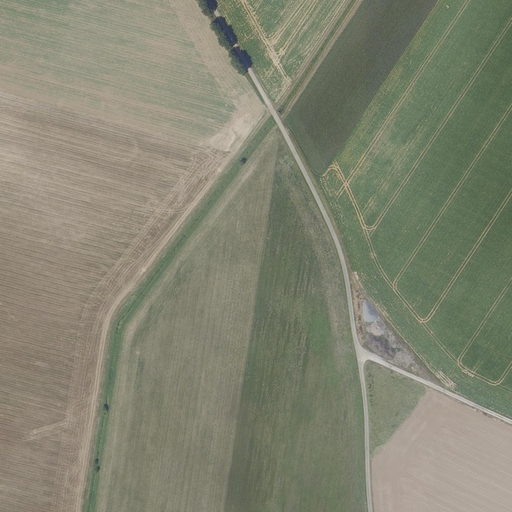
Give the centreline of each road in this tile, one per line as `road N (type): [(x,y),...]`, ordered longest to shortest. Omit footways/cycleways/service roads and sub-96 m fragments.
road 1 (track): [(372,511),(361,353),(329,221),(211,0)]
road 2 (track): [(511,420),(361,353)]
